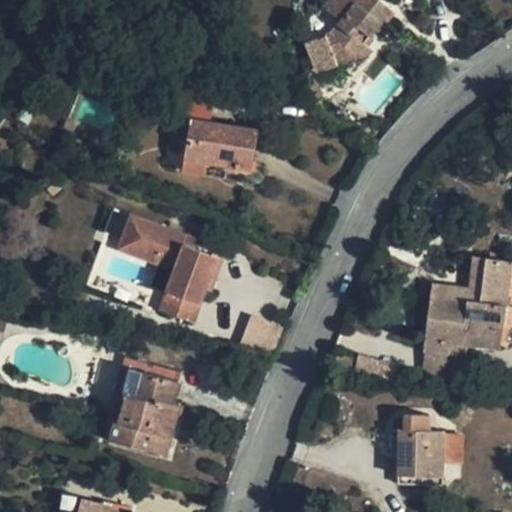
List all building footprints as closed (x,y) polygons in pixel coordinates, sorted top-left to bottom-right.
[(358,55),(364,61),(373,49),(365,42),(393,8),(383,0),(318,0),(319,0),(343,20),(331,35),(306,44),(317,72),(358,55)] [(193,118),(187,159),(208,162),(228,165),(237,166),(253,169),(260,129),(193,118)] [(208,162),(187,159),(185,171),(207,175),(208,162)] [(208,162),(207,175),(226,178),(227,171),(228,165),(208,162)] [(232,196),(228,210),(239,213),(242,198),(232,196)] [(202,240),(132,214),(123,238),(179,259),(175,269),(166,294),(158,291),(153,306),(195,322),(207,288),(220,256),(199,248),(202,240)] [(119,248),(175,269),(179,259),(123,238),(119,248)] [(220,256),(207,288),(214,291),(226,258),(220,256)] [(482,301),(487,257),(474,256),(470,287),(468,299),(482,301)] [(433,294),(425,350),(450,353),(468,356),(470,344),(502,348),(507,305),(511,269),(511,260),(487,257),(482,301),(468,299),(433,294)] [(468,299),(470,287),(434,282),(433,294),(468,299)] [(450,353),(425,350),(423,374),(445,381),(450,353)] [(131,368),(181,381),(183,371),(134,358),(131,368)] [(181,381),(131,368),(124,392),(129,393),(121,422),(116,421),(111,438),(167,454),(181,404),(175,402),(181,381)] [(445,484),(445,463),(446,432),(446,431),(432,430),(432,414),(406,413),(406,429),(400,429),(400,483),(445,484)] [(446,432),(445,463),(465,463),(466,433),(446,432)] [(60,511),(120,511),(65,495),(60,511)]
